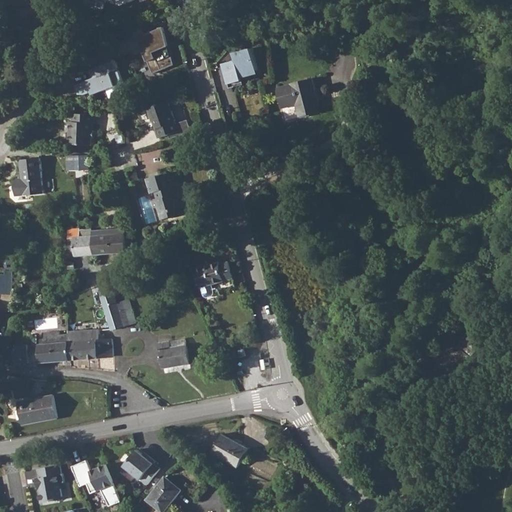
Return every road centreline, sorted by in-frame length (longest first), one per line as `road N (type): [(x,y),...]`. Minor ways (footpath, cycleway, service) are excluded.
road 1 (tertiary): [(284,394),(180,0)]
road 2 (residential): [(0,361),(112,380),(149,421)]
road 3 (residential): [(74,0),(55,75),(21,114),(0,122)]
road 4 (tertiary): [(379,511),(284,394)]
road 5 (track): [(382,455),(402,409),(458,328)]
road 6 (residential): [(5,448),(149,421)]
road 7 (residential): [(149,421),(284,394)]
